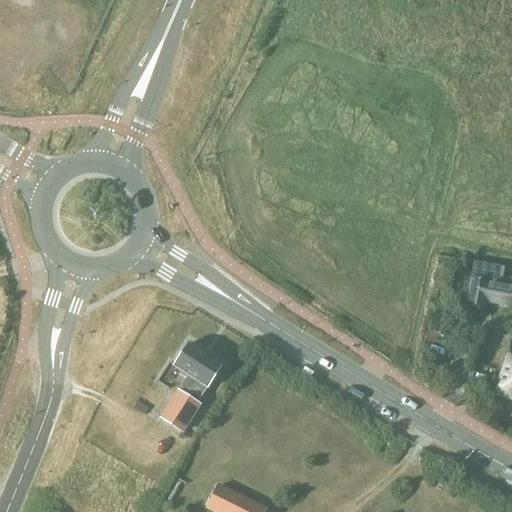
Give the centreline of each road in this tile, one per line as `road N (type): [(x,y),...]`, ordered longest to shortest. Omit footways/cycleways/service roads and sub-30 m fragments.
road 1 (tertiary): [(511,471),(226,299)]
road 2 (tertiary): [(4,511),(47,408),(51,368)]
road 3 (tertiary): [(160,41),(148,48),(84,163)]
road 4 (tertiary): [(128,176),(131,144),(166,56),(160,41)]
